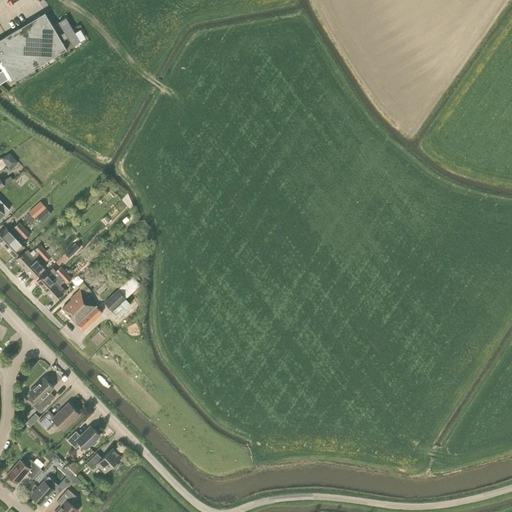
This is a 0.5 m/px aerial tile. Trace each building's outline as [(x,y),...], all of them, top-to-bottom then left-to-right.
[(0,58),(0,59),(14,81),(67,49),(45,12),(0,39),(0,58)] [(66,19),(58,24),(74,49),(81,45),(66,19)] [(2,158),(4,162),(13,156),(10,153),(2,158)] [(10,176),(2,182),(0,178),(0,187),(4,185),(13,179),(10,176)] [(109,192),(114,198),(117,195),(112,189),(109,192)] [(36,216),(46,208),(41,202),(29,212),(34,218),(36,216)] [(10,209),(6,205),(3,208),(0,204),(0,216),(1,217),(10,209)] [(51,213),(46,208),(36,216),(41,222),(51,213)] [(0,241),(5,247),(25,228),(19,222),(14,227),(10,231),(6,228),(4,230),(0,233),(0,241)] [(27,230),(25,228),(5,247),(14,256),(22,249),(24,247),(21,243),(33,231),(30,227),(27,230)] [(76,243),(68,250),(73,255),(80,247),(76,243)] [(17,259),(26,269),(46,250),(40,244),(31,253),(27,250),(25,252),(17,259)] [(46,261),(51,256),(48,252),(46,250),(41,255),(36,259),(26,269),(35,279),(43,271),(45,269),(42,265),(39,263),(43,259),(46,261)] [(85,272),(89,268),(85,263),(81,268),(85,272)] [(61,267),(56,271),(51,275),(48,272),(46,274),(37,281),(46,291),(57,281),(66,272),(61,267)] [(66,291),(62,287),(72,278),(66,272),(57,281),(46,291),(55,301),(64,293),(63,293),(66,291)] [(84,280),(79,285),(87,292),(92,287),(84,280)] [(88,297),(80,289),(70,298),(71,299),(62,308),(81,328),(83,330),(102,312),(88,297)] [(126,298),(118,290),(105,302),(113,311),(126,298)] [(34,406),(40,412),(55,397),(50,391),(53,387),(44,378),(29,393),(38,402),(34,406)] [(73,420),(74,421),(79,416),(78,415),(79,414),(69,403),(55,417),(49,411),(39,421),(48,430),(56,422),(63,429),(73,420)] [(100,435),(91,426),(81,435),(76,431),(67,439),(76,448),(81,443),(86,449),(91,444),(91,445),(94,445),(97,442),(97,439),(96,439),(100,435)] [(116,469),(118,467),(118,463),(116,462),(121,457),(113,448),(102,458),(97,453),(86,463),(92,469),(97,464),(105,472),(111,467),(112,469),(116,469)] [(50,449),(44,456),(49,460),(55,454),(50,449)] [(26,473),(32,478),(41,468),(30,459),(25,464),(20,460),(7,474),(17,483),(26,473)] [(74,472),(81,466),(77,462),(73,462),(67,465),(74,472)] [(66,475),(72,480),(75,476),(69,471),(66,475)] [(72,481),(78,485),(81,481),(76,477),(72,481)] [(41,504),(50,494),(55,498),(63,489),(54,481),(49,485),(44,481),(31,495),(41,504)] [(76,511),(78,510),(71,503),(77,497),(68,489),(57,501),(62,505),(55,511),(76,511)]
